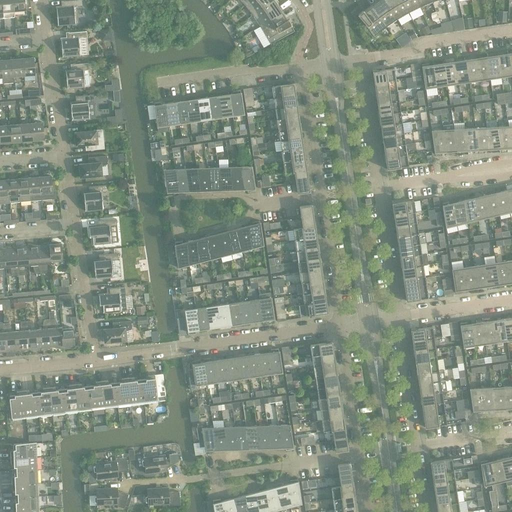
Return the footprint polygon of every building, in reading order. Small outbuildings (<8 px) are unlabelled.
[(2,0),(4,18),(15,18),(14,11),(13,0),(2,0)] [(13,0),(14,11),(26,10),(26,9),(29,9),(27,0),(13,0)] [(64,8),(57,8),(58,26),(79,24),(77,7),(83,6),(82,0),(80,0),(64,2),(64,8)] [(251,0),(245,5),(253,16),(273,0),(251,0)] [(275,0),(273,0),(253,16),(260,26),(282,12),(279,7),(278,7),(276,5),(277,4),(278,4),(275,0)] [(377,3),(371,7),(387,27),(398,20),(384,0),(378,0),(379,0),(380,1),(377,3)] [(384,0),(398,20),(409,13),(401,0),(384,0)] [(401,0),(409,13),(420,8),(416,0),(401,0)] [(387,27),(371,7),(366,10),(366,11),(364,13),(363,12),(363,11),(358,15),(367,25),(366,26),(374,37),(387,27)] [(282,12),(260,26),(268,40),(271,45),(295,32),(291,25),(288,20),(287,21),(285,18),(286,18),(282,12)] [(427,26),(422,29),(425,36),(431,33),(427,26)] [(442,27),(431,30),(433,35),(444,33),(442,27)] [(414,31),(409,35),(412,40),(418,38),(414,31)] [(69,39),(61,40),(63,57),(80,56),(79,39),(88,38),(87,32),(68,33),(69,39)] [(115,50),(106,51),(107,58),(116,58),(115,50)] [(503,57),(498,58),(501,78),(511,76),(509,54),(502,55),(503,57)] [(494,56),(487,57),(490,79),(501,78),(498,58),(494,58),(494,56)] [(26,58),(22,59),(24,76),(25,81),(35,80),(35,75),(35,74),(39,73),(37,63),(34,64),(34,58),(32,58),(26,57),(26,58)] [(481,60),(477,61),(480,81),(490,79),(487,57),(481,58),(481,60)] [(13,60),(12,60),(13,77),(24,76),(22,59),(19,59),(19,58),(18,58),(13,60)] [(1,61),(2,78),(3,84),(14,83),(13,77),(12,60),(8,60),(8,59),(3,61),(1,61)] [(472,60),(466,61),(469,82),(480,81),(477,61),(472,62),(472,60)] [(460,63),(455,64),(458,84),(469,82),(466,61),(459,62),(460,63)] [(451,63),(444,64),(447,86),(458,84),(455,64),(451,65),(451,63)] [(74,71),(66,72),(68,89),(85,87),(85,86),(90,86),(88,64),(73,65),(74,71)] [(419,64),(411,65),(412,78),(421,77),(419,64)] [(437,87),(434,67),(430,68),(429,64),(422,65),(426,89),(437,87)] [(438,67),(434,67),(437,87),(447,86),(444,64),(438,65),(438,67)] [(373,72),(375,83),(396,80),(394,69),(373,72)] [(120,79),(112,80),(112,85),(113,91),(120,90),(120,79)] [(396,80),(375,83),(376,90),(377,90),(378,94),(398,91),(396,80)] [(272,87),(274,98),(295,95),(294,84),(272,87)] [(244,90),(245,102),(254,101),(252,89),(244,90)] [(233,94),(230,95),(233,116),(244,115),(241,90),(233,92),(233,94)] [(398,91),(378,94),(378,97),(377,98),(378,105),(399,102),(398,91)] [(222,98),(219,98),(222,118),(233,116),(230,95),(222,96),(222,98)] [(295,95),(274,98),(276,109),(296,106),(295,102),(296,102),(295,95)] [(78,103),(71,103),(72,121),(90,119),(88,102),(91,102),(90,96),(78,97),(78,103)] [(217,97),(208,98),(212,119),(222,118),(219,98),(217,98),(217,97)] [(201,101),(198,101),(201,121),(212,119),(208,98),(200,99),(201,101)] [(195,100),(187,101),(190,123),(201,121),(198,101),(195,101),(195,100)] [(179,104),(177,104),(180,124),(190,123),(187,101),(179,102),(179,104)] [(154,103),(158,127),(158,132),(160,133),(169,132),(169,126),(166,104),(162,105),(162,102),(154,103)] [(399,102),(378,105),(379,112),(380,112),(381,115),(401,112),(399,102)] [(174,103),(166,104),(169,126),(180,124),(177,104),(174,105),(174,103)] [(296,106),(276,109),(277,120),(299,116),(298,109),(296,109),(296,106)] [(401,112),(381,115),(381,119),(380,119),(381,126),(402,123),(401,112)] [(299,116),(277,120),(279,130),(299,127),(298,124),(300,124),(299,116)] [(43,123),(32,124),(33,141),(37,140),(37,142),(42,140),(44,140),(44,139),(47,138),(48,138),(47,128),(43,128),(43,123)] [(402,123),(381,126),(382,133),(383,133),(384,137),(404,134),(402,123)] [(32,124),(21,125),(22,142),(24,142),(29,143),(29,141),(33,141),(32,124)] [(21,125),(10,126),(12,143),(13,143),(19,143),(19,142),(22,142),(21,125)] [(10,126),(0,126),(0,135),(1,144),(3,144),(8,144),(8,143),(12,143),(10,126)] [(299,127),(279,130),(280,141),(302,138),(301,131),(299,131),(299,127)] [(497,127),(486,128),(489,148),(494,148),(494,150),(501,149),(497,127)] [(508,127),(497,127),(501,149),(507,149),(507,147),(511,147),(508,127)] [(486,128),(476,129),(479,150),(485,150),(485,148),(489,148),(486,128)] [(465,129),(454,130),(457,152),(464,151),(463,150),(468,149),(465,129)] [(476,129),(465,129),(468,149),(472,149),(473,151),(479,150),(476,129)] [(454,130),(443,131),(446,151),(451,150),(451,152),(457,152),(454,130)] [(75,133),(76,138),(74,138),(76,144),(76,146),(85,145),(86,151),(105,149),(104,142),(102,141),(100,141),(98,140),(97,140),(97,131),(75,133)] [(446,151),(443,131),(432,131),(435,155),(442,155),(442,151),(446,151)] [(404,134),(384,137),(384,140),(383,140),(384,147),(406,145),(404,134)] [(302,138),(280,141),(282,152),(302,149),(301,145),(303,145),(302,138)] [(406,145),(384,147),(385,155),(387,155),(387,158),(407,155),(406,145)] [(302,149),(282,152),(283,162),(305,159),(304,152),(302,152),(302,149)] [(407,155),(387,158),(388,162),(386,162),(387,170),(409,166),(407,155)] [(80,167),(79,172),(80,172),(81,178),(102,176),(101,166),(102,166),(104,166),(106,165),(108,164),(107,156),(88,158),(89,164),(80,165),(80,167)] [(305,159),(283,162),(285,173),(304,171),(304,167),(306,166),(305,159)] [(241,167),(230,168),(233,188),(236,188),(236,190),(244,190),(241,167)] [(252,167),(241,167),(244,190),(247,190),(248,192),(256,191),(252,167)] [(219,168),(208,169),(211,189),(214,188),(215,191),(222,191),(219,168)] [(230,168),(219,168),(222,191),(230,190),(229,189),(233,188),(230,168)] [(186,169),(175,170),(179,192),(186,192),(186,190),(189,190),(186,169)] [(197,169),(186,169),(189,190),(193,189),(193,192),(200,192),(197,169)] [(208,169),(197,169),(200,192),(208,191),(207,189),(211,189),(208,169)] [(179,192),(175,170),(164,170),(168,196),(176,195),(175,192),(179,192)] [(304,171),(285,173),(285,174),(295,172),(298,194),(310,192),(307,174),(303,174),(304,171)] [(44,177),(40,177),(42,200),(57,199),(56,192),(55,182),(52,182),(51,176),(49,176),(44,175),(43,175),(44,177)] [(31,178),(29,178),(31,195),(31,201),(42,200),(40,177),(36,177),(36,176),(31,178)] [(20,179),(18,179),(21,202),(31,201),(31,195),(29,178),(25,178),(25,177),(20,179)] [(9,180),(8,180),(9,197),(10,203),(21,202),(18,179),(15,179),(14,178),(9,180)] [(0,180),(0,204),(10,203),(9,197),(8,180),(4,180),(4,179),(0,180)] [(92,193),(84,194),(86,211),(103,210),(102,193),(107,192),(106,186),(91,187),(92,193)] [(501,194),(496,195),(499,215),(510,213),(507,191),(500,192),(501,194)] [(492,194),(486,196),(489,218),(499,215),(496,195),(492,196),(492,194)] [(480,199),(475,200),(478,220),(489,218),(486,196),(479,197),(480,199)] [(471,199),(465,201),(468,223),(478,220),(475,200),(471,201),(471,199)] [(395,212),(396,215),(416,212),(414,201),(392,204),(394,212),(395,212)] [(459,204),(454,205),(457,225),(468,223),(465,201),(458,202),(459,204)] [(457,225),(454,205),(450,206),(449,202),(443,204),(446,228),(457,225)] [(293,230),(294,230),(312,227),(311,225),(314,223),(312,205),(300,207),(303,228),(293,230)] [(416,212),(396,215),(396,219),(395,219),(396,226),(417,223),(416,212)] [(100,227),(89,228),(90,237),(93,237),(93,245),(111,243),(110,226),(117,226),(117,219),(99,221),(100,227)] [(253,225),(249,226),(253,249),(264,246),(260,221),(252,223),(253,225)] [(417,223),(396,226),(397,233),(398,233),(399,236),(419,234),(417,223)] [(242,231),(239,231),(242,251),(253,249),(249,226),(242,228),(242,231)] [(312,227),(294,230),(295,241),(317,238),(315,231),(313,231),(312,227)] [(235,230),(228,232),(232,254),(242,251),(239,231),(236,232),(235,230)] [(221,236),(218,237),(221,257),(232,254),(228,232),(221,233),(221,236)] [(419,234),(399,236),(399,240),(398,240),(399,247),(420,244),(419,234)] [(214,235),(207,237),(210,260),(221,257),(218,237),(215,237),(214,235)] [(200,242),(197,242),(200,262),(210,260),(207,237),(200,239),(200,242)] [(317,238),(295,241),(297,252),(317,249),(316,245),(318,245),(317,238)] [(189,265),(186,243),(183,244),(182,241),(175,242),(178,268),(189,265)] [(193,241),(186,243),(189,265),(200,262),(197,242),(194,243),(193,241)] [(54,244),(50,245),(52,264),(52,262),(63,261),(63,260),(66,259),(65,249),(62,249),(61,244),(59,244),(54,243),(54,244)] [(40,246),(39,246),(41,274),(47,273),(47,264),(52,264),(50,245),(46,245),(46,244),(40,246)] [(420,244),(399,247),(400,254),(401,254),(402,258),(422,255),(420,244)] [(31,246),(27,247),(29,266),(33,266),(35,274),(41,274),(39,246),(37,246),(31,245),(31,246)] [(18,248),(16,248),(18,276),(24,275),(25,266),(29,266),(27,247),(23,247),(23,246),(18,248)] [(8,248),(4,249),(6,268),(10,268),(13,276),(18,276),(16,248),(14,248),(9,247),(8,248)] [(317,249),(297,252),(298,262),(320,259),(319,252),(317,252),(317,249)] [(102,261),(94,262),(96,279),(113,278),(112,261),(118,260),(118,254),(101,255),(102,261)] [(422,255),(402,258),(402,261),(401,262),(402,269),(423,266),(422,255)] [(320,259),(298,262),(300,273),(320,270),(319,266),(321,266),(320,259)] [(506,262),(496,263),(499,285),(505,284),(505,282),(509,282),(506,262)] [(496,263),(485,265),(488,285),(492,284),(492,286),(499,285),(496,263)] [(485,265),(474,267),(477,288),(484,287),(483,286),(488,285),(485,265)] [(423,266),(402,269),(403,276),(404,276),(405,279),(425,277),(423,266)] [(474,267),(464,268),(466,288),(471,287),(471,289),(477,288),(474,267)] [(466,288),(464,268),(452,270),(456,294),(463,293),(462,289),(466,288)] [(320,270),(300,273),(301,284),(323,281),(322,273),(320,274),(320,270)] [(425,277),(405,279),(406,283),(404,283),(405,290),(427,287),(425,277)] [(323,281),(301,284),(303,295),(323,292),(322,288),(324,288),(323,281)] [(451,283),(443,285),(445,297),(453,296),(451,283)] [(110,295),(99,296),(100,305),(103,305),(104,313),(127,311),(125,287),(109,289),(110,295)] [(427,287),(405,290),(407,302),(428,298),(427,287)] [(323,292),(303,295),(305,305),(326,302),(325,295),(324,295),(323,292)] [(271,298),(260,300),(263,321),(267,321),(267,323),(275,322),(271,298)] [(260,300),(249,301),(252,321),(255,321),(255,322),(263,321),(260,300)] [(249,301),(239,303),(242,324),(250,323),(250,322),(252,321),(249,301)] [(326,302),(305,305),(300,306),(301,317),(328,313),(326,302)] [(239,303),(228,304),(231,324),(234,324),(234,325),(242,324),(239,303)] [(228,304),(217,306),(220,327),(229,326),(228,325),(231,324),(228,304)] [(145,306),(136,307),(137,315),(146,314),(145,306)] [(217,306),(207,308),(210,327),(212,327),(212,329),(220,327),(217,306)] [(207,308),(196,309),(199,331),(207,329),(207,328),(210,327),(207,308)] [(284,308),(276,309),(278,322),(286,321),(284,308)] [(199,331),(196,309),(185,311),(188,335),(196,334),(196,331),(199,331)] [(55,319),(50,320),(52,348),(54,347),(59,348),(60,347),(63,347),(62,327),(58,328),(55,319)] [(498,322),(493,323),(496,343),(507,341),(504,319),(498,320),(498,322)] [(43,329),(39,329),(41,349),(45,348),(45,350),(50,348),(52,348),(50,320),(44,320),(43,329)] [(33,321),(27,322),(29,350),(31,349),(37,350),(37,349),(41,349),(39,329),(35,330),(33,321)] [(104,332),(103,338),(105,337),(105,343),(114,342),(114,344),(120,343),(120,342),(127,341),(126,331),(132,331),(131,321),(112,323),(113,329),(104,330),(104,332)] [(20,331),(16,331),(18,351),(22,350),(22,352),(28,350),(29,350),(27,322),(21,322),(20,331)] [(449,324),(451,336),(459,335),(457,322),(449,324)] [(489,322),(483,323),(486,344),(496,343),(493,323),(489,324),(489,322)] [(10,323),(4,324),(6,352),(8,351),(14,352),(14,351),(18,351),(16,331),(12,332),(10,323)] [(475,346),(472,326),(468,327),(467,323),(460,324),(464,348),(475,346)] [(476,325),(472,326),(475,346),(486,344),(483,323),(476,323),(476,325)] [(62,327),(63,347),(67,346),(67,348),(68,348),(73,346),(75,346),(75,345),(78,344),(79,344),(77,334),(74,334),(73,328),(62,329),(62,327)] [(411,330),(413,342),(434,338),(433,327),(411,330)] [(434,338),(413,342),(414,349),(415,349),(416,352),(436,349),(434,338)] [(311,345),(312,356),(334,353),(332,342),(311,345)] [(282,348),(284,361),(292,360),(290,347),(282,348)] [(271,353),(268,353),(271,375),(282,373),(279,349),(271,350),(271,353)] [(436,349),(416,352),(416,356),(415,356),(416,363),(437,360),(436,349)] [(260,356),(257,356),(260,376),(271,375),(268,353),(260,354),(260,356)] [(334,353),(312,356),(314,367),(334,364),(333,361),(335,360),(334,353)] [(255,355),(247,356),(250,378),(260,376),(257,356),(255,357),(255,355)] [(239,359),(236,359),(239,379),(250,378),(247,356),(238,358),(239,359)] [(233,358),(225,360),(228,381),(239,379),(236,359),(233,360),(233,358)] [(192,362),(193,369),(188,370),(192,391),(197,390),(197,386),(207,384),(204,363),(200,363),(200,360),(192,362)] [(217,362),(215,363),(218,383),(228,381),(225,360),(217,361),(217,362)] [(437,360),(416,363),(417,370),(418,370),(419,374),(439,371),(437,360)] [(212,361),(204,363),(207,384),(218,383),(215,363),(212,363),(212,361)] [(334,364),(314,367),(315,378),(337,375),(336,368),(334,368),(334,364)] [(444,370),(439,371),(419,374),(419,377),(418,378),(419,385),(445,381),(444,370)] [(149,379),(142,380),(145,404),(158,403),(155,375),(148,376),(149,379)] [(337,375),(315,378),(317,389),(337,386),(336,382),(338,382),(337,375)] [(134,377),(128,378),(131,406),(145,404),(142,380),(135,381),(134,377)] [(122,382),(115,383),(118,408),(131,406),(128,378),(122,379),(122,382)] [(96,385),(89,386),(92,411),(105,409),(102,381),(96,382),(96,385)] [(108,381),(102,381),(105,409),(118,408),(115,383),(108,384),(108,381)] [(445,381),(419,385),(420,392),(422,391),(422,395),(442,392),(447,391),(445,381)] [(81,384),(75,385),(79,412),(92,411),(89,386),(82,387),(81,384)] [(70,389),(63,390),(66,414),(79,412),(75,385),(69,385),(70,389)] [(337,386),(317,389),(319,399),(340,396),(339,389),(337,389),(337,386)] [(55,387),(49,388),(53,416),(66,414),(63,390),(56,391),(55,387)] [(511,387),(503,388),(506,407),(510,407),(511,409),(511,387)] [(44,392),(37,393),(39,417),(53,416),(49,388),(43,389),(44,392)] [(492,388),(481,389),(484,409),(489,408),(489,410),(495,410),(492,388)] [(503,388),(492,388),(495,410),(502,410),(502,408),(506,407),(503,388)] [(484,409),(481,389),(470,390),(474,413),(480,413),(480,409),(484,409)] [(29,390),(23,391),(26,419),(39,417),(37,393),(29,394),(29,390)] [(26,419),(23,391),(17,392),(17,395),(10,396),(13,421),(26,419)] [(442,392),(422,395),(423,399),(421,399),(422,406),(444,403),(442,392)] [(340,396),(319,399),(320,410),(340,407),(340,404),(341,403),(340,396)] [(444,403),(422,406),(423,413),(425,413),(425,416),(445,414),(444,403)] [(340,407),(320,410),(322,421),(343,418),(342,411),(341,411),(340,407)] [(445,414),(425,416),(426,420),(424,420),(425,428),(447,425),(445,414)] [(343,418),(322,421),(323,432),(342,429),(342,425),(344,425),(343,418)] [(290,425),(279,426),(282,448),(285,448),(286,451),(294,450),(290,425)] [(213,428),(203,428),(203,426),(197,427),(200,448),(205,447),(206,454),(214,453),(213,451),(217,451),(213,428)] [(268,426),(257,427),(260,449),(268,449),(267,447),(271,446),(268,426)] [(279,426),(268,426),(271,446),(274,446),(275,449),(282,448),(279,426)] [(235,427),(224,428),(227,448),(231,447),(231,450),(238,450),(235,427)] [(246,427),(235,427),(238,450),(246,450),(246,448),(249,447),(246,427)] [(257,427),(246,427),(249,447),(252,447),(253,449),(260,449),(257,427)] [(224,428),(213,428),(217,451),(224,450),(224,448),(227,448),(224,428)] [(342,429),(323,432),(333,431),(336,452),(348,450),(345,432),(342,432),(342,429)] [(10,452),(11,458),(37,457),(36,444),(14,445),(14,452),(10,452)] [(164,455),(144,458),(146,474),(167,471),(167,468),(177,463),(176,462),(179,462),(178,453),(172,454),(170,450),(164,453),(164,455)] [(37,457),(11,458),(11,464),(14,464),(15,471),(37,470),(37,457)] [(116,461),(96,464),(98,480),(118,477),(118,473),(128,471),(127,458),(116,459),(116,461)] [(509,458),(503,459),(506,481),(511,479),(511,458),(509,460),(509,458)] [(431,462),(432,474),(454,470),(452,459),(431,462)] [(497,463),(492,464),(495,483),(506,481),(503,459),(497,461),(497,463)] [(495,483),(492,464),(488,465),(488,461),(481,462),(484,486),(495,483)] [(332,488),(350,486),(349,483),(353,482),(350,463),(338,465),(341,486),(332,488)] [(12,479),(12,485),(38,484),(37,470),(15,471),(15,479),(12,479)] [(454,470),(432,474),(433,481),(435,481),(435,484),(455,481),(454,470)] [(95,472),(88,473),(89,483),(97,483),(95,472)] [(291,484),(287,484),(291,507),(302,504),(298,480),(290,481),(291,484)] [(455,481),(435,484),(436,488),(434,488),(435,495),(457,492),(455,481)] [(38,484),(12,485),(12,491),(16,491),(16,498),(38,497),(38,484)] [(281,489),(277,490),(280,510),(291,507),(287,484),(280,486),(281,489)] [(350,486),(332,488),(333,499),(355,496),(354,489),(351,489),(350,486)] [(97,489),(97,505),(118,504),(118,507),(124,509),(129,495),(118,491),(117,488),(97,489)] [(147,489),(148,505),(169,504),(169,506),(180,505),(179,492),(169,493),(168,488),(147,489)] [(273,488),(266,490),(269,511),(271,511),(280,510),(277,490),(274,490),(273,488)] [(260,495),(256,495),(258,511),(269,511),(266,490),(259,492),(260,495)] [(457,492),(435,495),(436,502),(438,502),(438,505),(458,503),(457,492)] [(252,494),(245,495),(247,511),(258,511),(256,495),(253,496),(252,494)] [(239,500),(235,501),(236,511),(247,511),(245,495),(238,497),(239,500)] [(355,496),(333,499),(335,510),(355,507),(354,503),(356,503),(355,496)] [(13,505),(13,511),(39,510),(38,497),(16,498),(16,505),(13,505)] [(231,499),(224,501),(225,511),(236,511),(235,501),(232,501),(231,499)] [(225,511),(224,501),(221,502),(221,500),(213,501),(214,511),(225,511)] [(459,511),(458,503),(438,505),(439,509),(437,509),(437,511),(459,511)]
